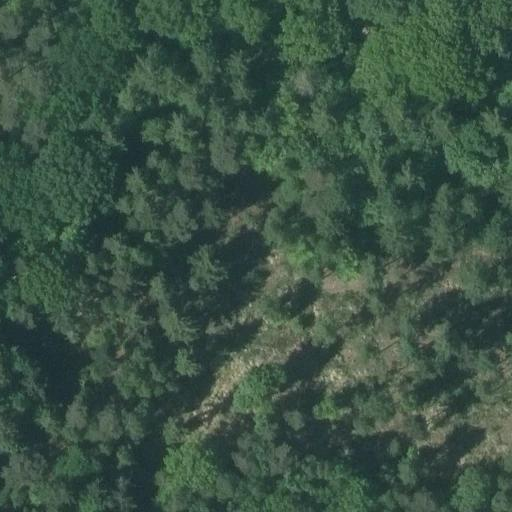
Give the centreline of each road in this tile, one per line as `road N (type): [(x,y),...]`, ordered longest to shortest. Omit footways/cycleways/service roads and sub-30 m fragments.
road 1 (track): [(155,0),(0,268)]
road 2 (track): [(511,80),(440,78),(408,68),(353,27),(335,0)]
